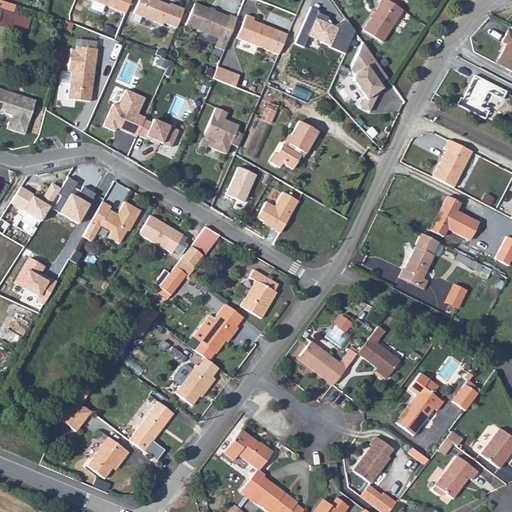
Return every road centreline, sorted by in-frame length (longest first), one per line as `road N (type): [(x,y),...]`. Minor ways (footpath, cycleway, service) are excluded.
road 1 (residential): [(0,157),(88,150),(104,156),(322,285)]
road 2 (residential): [(332,271),(435,64),(488,0)]
road 3 (residential): [(332,271),(481,348),(511,382)]
road 4 (residential): [(154,511),(255,378)]
road 5 (tertiary): [(0,464),(118,511)]
